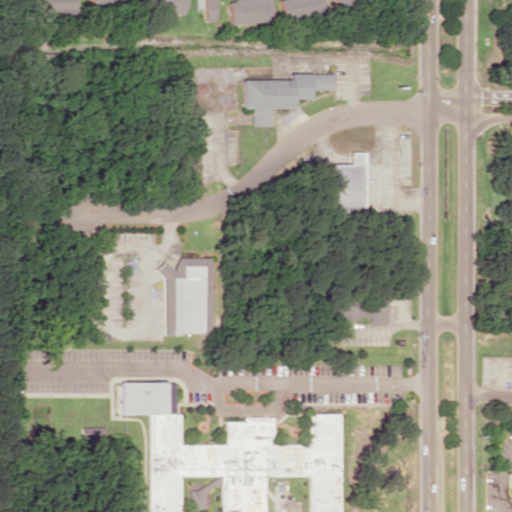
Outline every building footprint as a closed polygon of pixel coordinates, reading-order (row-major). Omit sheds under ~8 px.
[(30,0),(31,12),(72,12),(71,0),(30,0)] [(86,0),(90,10),(122,0),(86,0)] [(140,0),(139,6),(179,14),(182,0),(140,0)] [(213,20),(212,0),(195,0),(196,10),(202,10),(202,20),(213,20)] [(266,0),(225,0),(226,23),(267,21),(266,0)] [(318,0),(277,0),(280,17),(320,12),(318,0)] [(331,0),(336,8),(352,0),(331,0)] [(238,79),(239,108),(248,108),(248,125),(268,125),(267,108),(290,107),(290,98),(307,98),(307,89),(330,89),(330,72),(287,73),(287,78),(238,79)] [(361,151),(348,151),(348,164),(330,164),(331,211),(361,211),(361,151)] [(165,336),(205,336),(205,264),(178,263),(173,274),(163,265),(153,273),(164,286),(165,336)] [(384,322),(385,299),(330,298),(329,321),(384,322)] [(120,383),(168,384),(167,417),(179,417),(180,447),(225,447),(224,424),(244,425),(244,421),(273,421),(272,447),(307,448),(306,417),(341,417),(340,511),(308,511),(308,480),(266,483),(266,511),(219,511),(220,482),(180,480),(179,511),(147,511),(147,420),(121,419),(120,383)] [(187,494),(188,507),(202,507),(202,493),(187,494)]
